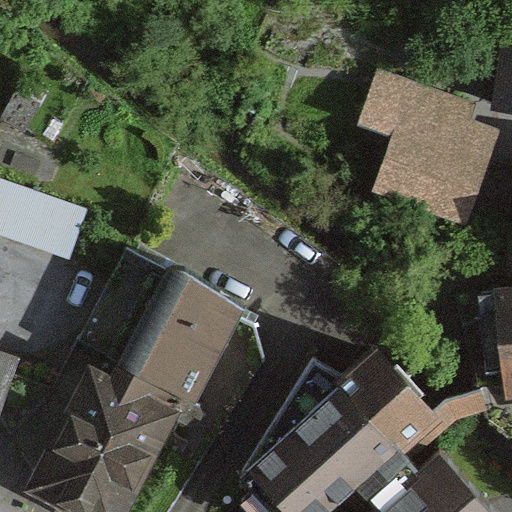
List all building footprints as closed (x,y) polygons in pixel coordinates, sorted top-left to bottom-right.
[(511,47),(505,46),(500,104),(511,105),(511,47)] [(477,219),(508,130),(475,119),(481,100),(385,68),(367,118),(409,132),(389,190),(477,219)] [(93,204),(0,172),(0,230),(75,256),(93,204)] [(89,511),(130,511),(188,387),(224,403),(267,308),(136,249),(92,345),(122,358),(117,369),(107,364),(48,493),(89,511)] [(350,366),(325,352),(273,434),(235,468),(274,511),(341,511),(456,410),(387,333),(350,366)] [(0,419),(7,421),(29,357),(0,347),(0,419)] [(493,511),(446,457),(380,511),(493,511)]
